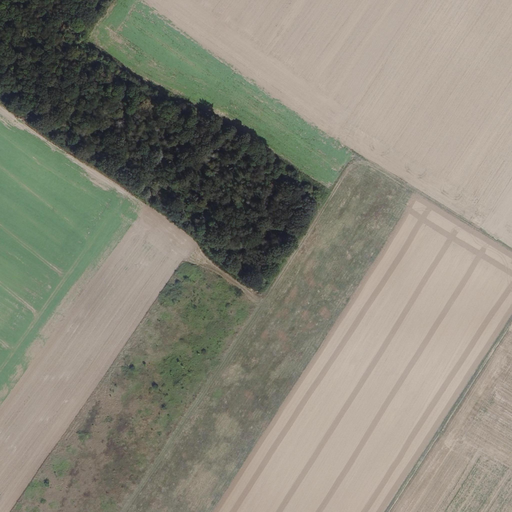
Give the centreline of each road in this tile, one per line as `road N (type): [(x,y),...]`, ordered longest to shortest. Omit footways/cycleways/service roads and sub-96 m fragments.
road 1 (track): [(511,250),(328,141),(119,1)]
road 2 (track): [(365,160),(342,174),(124,511)]
road 3 (track): [(387,511),(511,320)]
